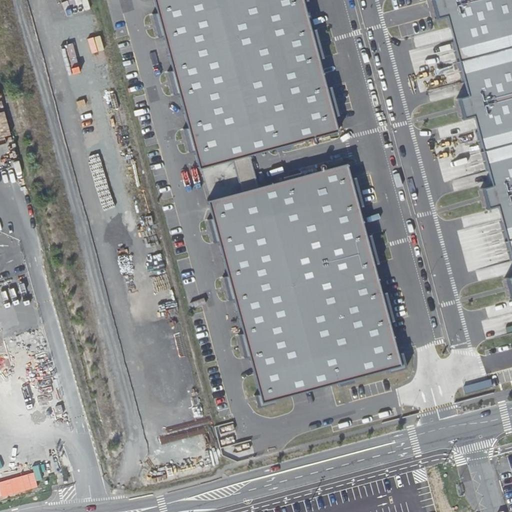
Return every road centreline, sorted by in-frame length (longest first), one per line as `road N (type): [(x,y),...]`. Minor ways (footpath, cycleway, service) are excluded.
road 1 (unclassified): [(162,505),(468,426)]
road 2 (unknown): [(0,491),(16,481),(9,431),(24,421),(78,414)]
